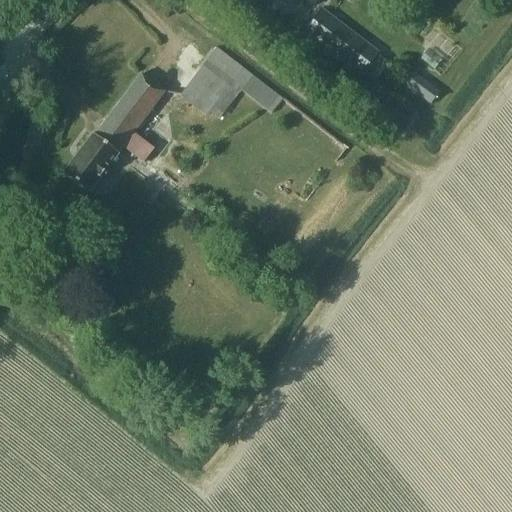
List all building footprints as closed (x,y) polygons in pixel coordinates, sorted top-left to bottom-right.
[(300,0),(312,9),(318,0),(300,0)] [(316,16),(303,32),(361,76),(378,54),(339,23),(334,30),(316,16)] [(204,119),(209,113),(217,119),(241,91),(267,113),(277,101),(215,50),(177,96),(204,119)] [(413,74),(408,70),(400,81),(405,85),(404,86),(429,105),(439,93),(413,73),(413,74)] [(164,93),(142,75),(93,137),(62,176),(86,196),(117,156),(116,155),(122,148),(143,165),(153,152),(131,135),(164,93)]
